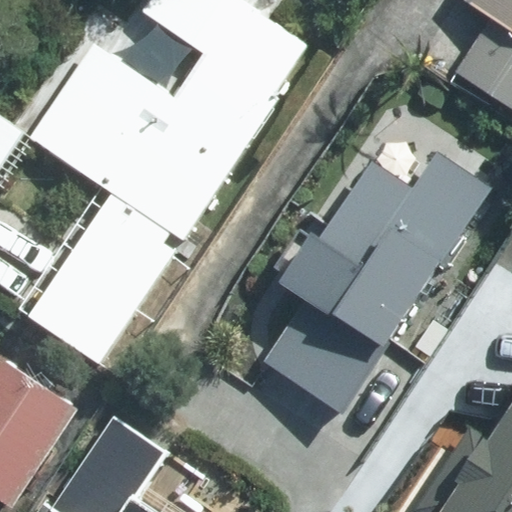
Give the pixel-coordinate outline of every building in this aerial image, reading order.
[(31,323),(101,369),(310,50),(233,0),(115,0),(23,142),(112,200),(31,323)] [(511,0),(466,0),(422,76),(511,128),(511,0)] [(234,357),(346,428),(511,168),(400,97),(234,357)] [(10,511),(78,415),(0,360),(0,511),(10,511)] [(511,511),(511,369),(413,511),(511,511)] [(160,511),(131,489),(112,511),(160,511)]
